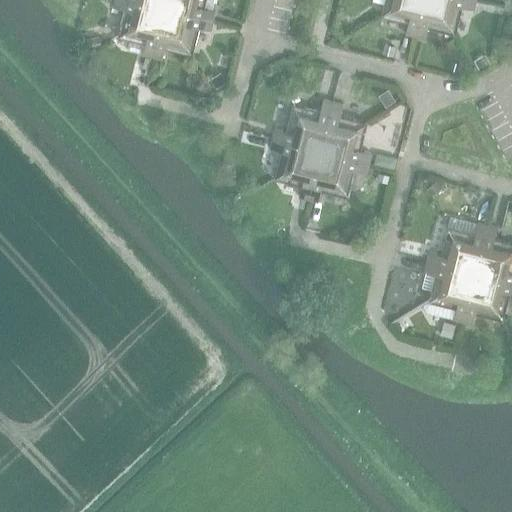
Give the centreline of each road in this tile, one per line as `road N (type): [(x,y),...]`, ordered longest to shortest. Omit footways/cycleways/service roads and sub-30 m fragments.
road 1 (unclassified): [(425,91),(386,264)]
road 2 (residential): [(261,44),(394,74),(425,91)]
road 3 (residential): [(160,104),(232,112),(261,44)]
road 4 (unclassified): [(386,264),(379,323),(403,347),(450,360)]
